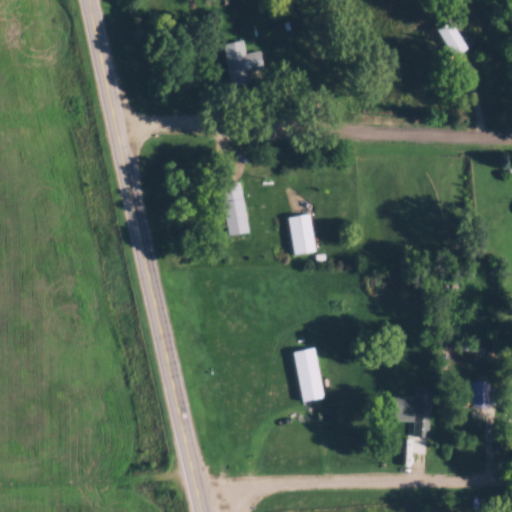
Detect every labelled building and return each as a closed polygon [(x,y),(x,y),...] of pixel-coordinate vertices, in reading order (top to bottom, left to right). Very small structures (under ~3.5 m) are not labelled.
[(469,48),(450,20),(437,29),(455,57),(469,48)] [(222,42),(231,86),(251,81),(249,71),(263,68),(259,49),(244,53),(241,38),(222,42)] [(221,183),(232,231),(251,227),(241,179),(221,183)] [(315,250),(309,212),(286,216),(293,254),(315,250)] [(376,297),(389,296),(386,270),(372,272),(376,297)] [(476,341),(461,341),(461,349),(476,349),(476,341)] [(297,347),(307,395),(326,391),(316,343),(297,347)] [(470,380),(470,405),(489,405),(489,380),(470,380)] [(393,414),(413,414),(413,420),(429,420),(429,396),(393,396),(393,414)] [(437,449),(437,424),(426,424),(426,449),(437,449)]
